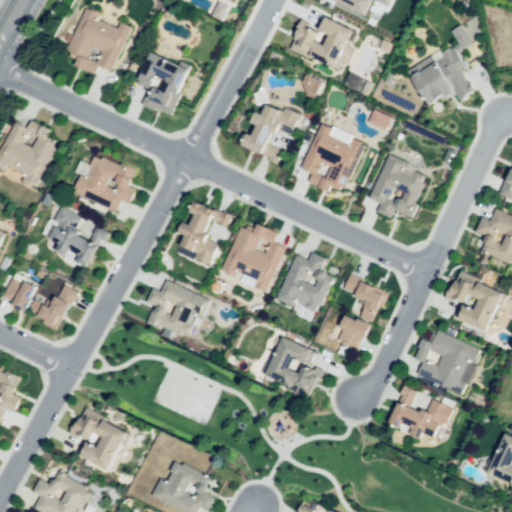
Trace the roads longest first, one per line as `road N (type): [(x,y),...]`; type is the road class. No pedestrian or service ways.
road 1 (residential): [(267,0),(0,494)]
road 2 (residential): [(427,270),(0,72)]
road 3 (residential): [(427,270),(501,112),(511,117)]
road 4 (residential): [(356,396),(381,373),(427,270)]
